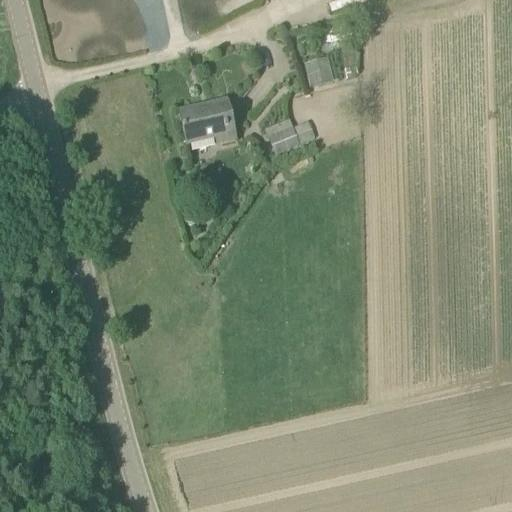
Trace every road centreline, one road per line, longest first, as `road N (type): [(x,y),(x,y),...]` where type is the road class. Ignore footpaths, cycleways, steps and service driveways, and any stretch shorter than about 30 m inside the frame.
road 1 (tertiary): [(147,511),(39,96)]
road 2 (unknown): [(39,96),(195,43)]
